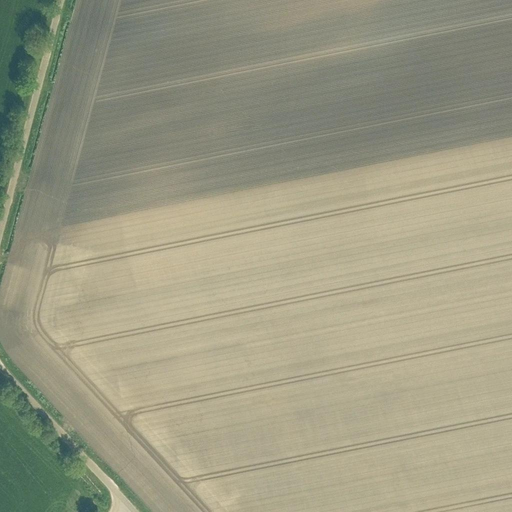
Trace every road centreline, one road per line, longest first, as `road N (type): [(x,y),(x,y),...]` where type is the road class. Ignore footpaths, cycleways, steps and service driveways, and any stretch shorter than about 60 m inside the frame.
road 1 (unclassified): [(0,228),(60,0)]
road 2 (unclassified): [(126,505),(0,365)]
